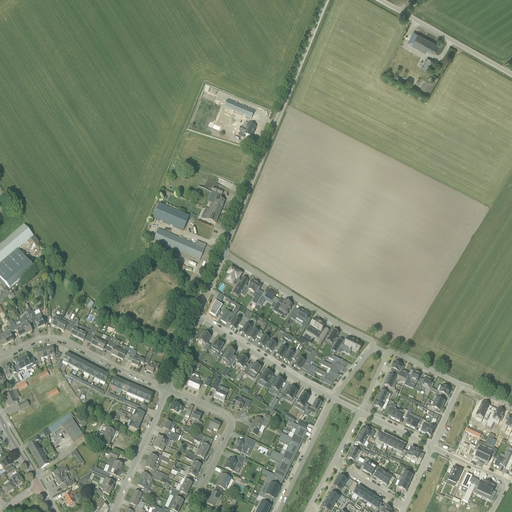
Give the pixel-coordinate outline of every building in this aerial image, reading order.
[(433,54),(435,50),(438,46),(414,32),(407,44),(425,54),(427,50),(433,54)] [(428,58),(422,68),(427,71),(432,61),(428,58)] [(227,100),(224,108),(251,119),(254,112),(227,100)] [(240,132),(238,136),(244,139),(245,135),(248,136),(251,138),(252,137),(251,137),(253,134),(254,134),(253,133),(254,132),(254,131),(256,127),(248,124),(245,123),(242,128),(240,128),(239,132),(240,132)] [(214,187),(212,192),(222,196),(224,191),(219,189),(219,190),(218,190),(218,189),(214,187)] [(225,201),(214,197),(209,210),(219,214),(225,201)] [(183,232),(189,217),(159,204),(153,219),(183,232)] [(205,219),(211,222),(215,224),(219,214),(209,210),(205,219)] [(0,278),(1,280),(0,280),(0,283),(1,285),(0,285),(0,287),(4,292),(0,296),(0,304),(0,305),(8,297),(9,295),(10,295),(21,284),(27,277),(26,276),(35,269),(18,250),(34,237),(24,226),(0,245),(0,278)] [(158,229),(153,241),(200,261),(206,245),(197,241),(195,245),(179,238),(158,229)] [(236,279),(238,280),(242,274),(232,268),(228,275),(227,276),(231,279),(229,282),(233,284),(236,279)] [(236,289),(241,292),(246,283),(241,281),(236,289)] [(251,281),(248,287),(245,286),(242,291),(245,292),(246,290),(254,294),(255,293),(257,294),(261,287),(251,281)] [(266,299),(273,304),(276,299),(274,298),(276,295),(269,291),(267,294),(265,293),(265,292),(257,304),(261,306),(266,299)] [(255,296),(251,303),(256,306),(260,299),(255,296)] [(212,309),(209,314),(215,318),(216,317),(217,318),(220,313),(219,312),(222,306),(220,305),(222,300),(217,298),(214,305),(212,309)] [(277,305),(272,312),(277,315),(277,314),(281,316),(282,315),(286,317),(291,308),(292,307),(288,305),(288,306),(284,303),(281,307),(277,305)] [(225,310),(221,318),(222,319),(221,321),(226,325),(230,319),(233,321),(241,307),(237,305),(232,314),(225,310)] [(29,309),(26,310),(27,314),(32,323),(35,321),(36,324),(39,329),(45,326),(43,321),(42,319),(43,319),(42,317),(41,314),(36,316),(34,311),(31,313),(29,309)] [(294,321),(296,318),(304,323),(301,327),(302,327),(300,330),(303,332),(310,320),(307,318),(309,315),(301,310),(299,313),(294,310),(289,318),(294,321)] [(61,322),(57,329),(64,332),(67,325),(68,325),(70,327),(74,319),(76,314),(72,312),(69,320),(70,320),(69,322),(62,319),(61,322)] [(22,317),(24,321),(25,324),(22,326),(21,324),(26,335),(32,332),(30,327),(29,324),(32,323),(27,314),(22,317)] [(55,319),(54,321),(51,326),(57,329),(61,322),(62,319),(63,318),(55,314),(53,318),(55,319)] [(235,330),(236,330),(238,326),(241,327),(244,322),(246,319),(243,317),(241,321),(236,318),(230,327),(231,328),(234,330),(235,330)] [(71,335),(77,338),(81,332),(82,328),(76,325),(78,321),(74,319),(70,327),(74,329),(73,331),(71,335)] [(244,329),(241,333),(242,334),(245,336),(246,337),(251,328),(246,325),(249,320),(246,319),(244,322),(241,327),(244,329)] [(311,323),(306,331),(319,339),(317,342),(320,344),(326,336),(322,333),(321,333),(323,329),(323,328),(325,325),(321,323),(318,321),(314,319),(312,324),(311,323)] [(12,321),(8,323),(13,332),(16,331),(17,334),(20,338),(26,335),(21,324),(15,327),(12,321)] [(259,333),(254,330),(248,338),(249,339),(252,341),(253,341),(256,337),(259,338),(260,337),(263,332),(260,331),(259,333)] [(329,336),(327,340),(327,341),(332,345),(332,344),(335,346),(334,347),(338,349),(343,342),(339,339),(338,340),(336,338),(338,334),(333,331),(330,337),(329,336)] [(81,332),(77,338),(83,341),(86,337),(87,335),(81,332)] [(201,338),(199,341),(205,345),(202,350),(206,352),(210,346),(207,344),(211,337),(204,333),(203,334),(202,333),(200,337),(201,338)] [(2,334),(7,344),(13,341),(10,335),(4,338),(2,334)] [(261,340),(258,345),(259,345),(262,347),(263,347),(264,348),(269,339),(261,334),(259,338),(261,340)] [(111,346),(114,339),(111,338),(110,339),(107,337),(105,341),(102,339),(97,348),(103,351),(106,344),(111,346)] [(102,339),(101,341),(94,338),(91,345),(97,348),(102,339)] [(338,349),(343,352),(343,351),(345,346),(352,350),(351,351),(352,351),(356,353),(357,352),(358,352),(362,345),(358,343),(358,342),(358,343),(357,342),(356,342),(354,341),(354,340),(354,341),(353,340),(352,340),(349,338),(347,342),(344,340),(343,342),(338,349)] [(114,340),(111,346),(114,348),(113,350),(111,355),(117,358),(120,351),(117,350),(119,345),(115,344),(117,341),(114,339),(114,340)] [(279,351),(276,356),(277,356),(280,358),(281,359),(287,350),(283,348),(286,343),(282,340),(277,349),(279,351)] [(213,348),(211,351),(216,353),(216,352),(219,353),(224,345),(217,341),(215,344),(214,344),(212,347),(213,348)] [(271,342),(266,349),(267,350),(270,352),(271,352),(273,349),(276,345),(271,342)] [(126,347),(124,353),(120,351),(117,358),(123,360),(125,356),(126,354),(130,356),(133,350),(126,347)] [(53,348),(45,350),(46,358),(47,358),(48,358),(49,363),(51,362),(50,357),(53,357),(54,362),(56,361),(56,360),(59,359),(61,355),(58,353),(57,355),(55,356),(54,353),(53,348)] [(231,368),(237,359),(233,356),(235,353),(229,349),(222,360),(229,364),(227,366),(231,368)] [(45,350),(36,352),(37,357),(38,362),(39,364),(39,365),(41,364),(40,360),(47,358),(46,358),(45,350)] [(133,350),(130,356),(134,358),(131,364),(138,367),(140,363),(143,365),(144,363),(146,360),(135,356),(137,352),(133,350)] [(289,352),(284,360),(285,361),(288,363),(289,364),(292,359),(294,361),(300,352),(297,350),(294,355),(289,352)] [(311,354),(302,369),(307,372),(306,374),(311,377),(313,375),(314,373),(316,369),(310,365),(312,362),(317,354),(312,352),(311,354)] [(68,365),(72,357),(67,354),(62,362),(68,365)] [(32,368),(36,366),(36,365),(35,363),(33,359),(30,360),(28,356),(22,359),(28,371),(32,369),(32,368)] [(234,363),(236,365),(236,366),(241,369),(244,372),(247,368),(244,366),(248,360),(242,356),(241,357),(239,361),(236,360),(234,363)] [(72,357),(68,365),(73,368),(77,360),(72,357)] [(334,357),(328,357),(328,359),(336,363),(334,367),(340,370),(340,371),(342,372),(345,368),(343,368),(346,363),(342,361),(334,357)] [(299,358),(294,367),(295,367),(298,369),(299,370),(304,362),(299,358)] [(14,368),(17,375),(20,374),(19,372),(26,368),(28,371),(22,359),(15,362),(17,367),(14,368)] [(77,360),(73,368),(79,370),(83,362),(77,360)] [(321,361),(319,365),(331,370),(328,375),(334,378),(337,379),(339,376),(337,375),(340,371),(340,370),(334,367),(321,361)] [(88,365),(83,362),(79,370),(84,373),(88,365)] [(395,363),(391,369),(392,369),(395,371),(393,374),(406,380),(408,376),(401,373),(403,370),(404,367),(399,365),(399,363),(396,362),(395,363)] [(149,365),(148,366),(146,371),(153,374),(155,369),(157,370),(160,365),(153,363),(151,367),(149,365)] [(249,374),(255,378),(261,368),(254,364),(251,370),(248,368),(244,374),(247,376),(249,374)] [(3,369),(7,378),(11,376),(10,375),(13,373),(16,379),(19,378),(17,375),(14,368),(14,369),(12,370),(9,365),(6,367),(6,368),(3,369)] [(89,376),(93,368),(88,365),(84,373),(89,376)] [(60,376),(55,368),(50,371),(54,377),(47,382),(50,387),(53,385),(54,386),(59,383),(56,379),(60,376)] [(89,376),(95,379),(99,371),(93,368),(89,376)] [(316,369),(314,373),(325,378),(324,379),(322,383),(331,387),(333,383),(332,382),(334,378),(328,375),(316,369)] [(100,381),(104,373),(99,371),(95,379),(100,381)] [(263,376),(260,381),(265,384),(263,387),(268,390),(269,389),(272,384),(269,382),(272,376),(273,376),(266,371),(264,374),(263,373),(262,376),(263,376)] [(405,383),(404,385),(408,387),(411,382),(416,385),(420,375),(419,374),(420,373),(417,372),(417,373),(414,372),(412,377),(408,375),(408,376),(406,380),(405,383)] [(104,373),(100,381),(105,384),(109,376),(104,373)] [(191,379),(188,386),(198,391),(200,386),(201,384),(199,383),(200,380),(198,379),(199,375),(198,375),(194,373),(192,377),(193,377),(191,379)] [(389,375),(386,380),(394,384),(395,381),(405,383),(406,380),(393,374),(392,376),(389,375)] [(48,384),(42,376),(36,380),(40,386),(33,391),(36,396),(39,394),(40,396),(45,393),(42,388),(48,384)] [(116,389),(120,381),(114,378),(112,383),(110,387),(116,389)] [(215,382),(212,389),(215,391),(216,389),(218,384),(220,380),(217,378),(215,382)] [(278,378),(272,388),(276,391),(274,394),(277,396),(281,389),(280,388),(284,383),(280,380),(281,380),(278,378)] [(422,380),(419,385),(422,386),(421,388),(425,389),(425,392),(425,396),(428,397),(431,392),(431,390),(429,389),(431,383),(432,381),(431,380),(431,379),(429,378),(428,379),(426,378),(424,381),(422,380)] [(386,380),(384,385),(388,387),(387,390),(392,393),(398,395),(399,393),(394,390),(395,389),(393,387),(394,384),(386,380)] [(120,381),(116,389),(122,391),(125,383),(120,381)] [(19,391),(28,387),(25,382),(17,386),(19,391)] [(131,385),(125,383),(122,391),(127,394),(131,385)] [(136,388),(131,385),(127,394),(133,396),(136,388)] [(439,393),(447,397),(450,391),(445,388),(445,387),(443,386),(442,387),(439,393)] [(285,391),(281,397),(284,399),(286,400),(288,397),(292,400),(293,398),(294,398),(296,395),(295,394),(297,391),(291,387),(287,393),(285,391)] [(136,388),(133,396),(138,398),(142,390),(136,388)] [(216,393),(214,398),(223,402),(225,397),(227,394),(229,390),(223,388),(221,391),(217,389),(217,391),(216,393)] [(50,398),(59,393),(56,389),(48,393),(50,398)] [(142,390),(138,398),(144,400),(147,393),(142,390)] [(16,391),(4,397),(9,407),(18,402),(17,400),(20,398),(16,391)] [(381,391),(379,396),(389,401),(391,395),(381,391)] [(147,393),(144,400),(149,403),(153,395),(147,393)] [(70,412),(75,409),(71,403),(78,398),(74,394),(72,395),(71,394),(67,396),(70,400),(64,404),(70,412)] [(296,404),(303,408),(301,411),(304,413),(308,406),(305,404),(309,398),(302,394),(303,394),(297,404),(296,404)] [(436,398),(434,403),(436,404),(442,407),(445,402),(440,400),(441,397),(436,394),(434,397),(436,398)] [(379,396),(376,401),(384,405),(386,400),(389,401),(379,396)] [(246,408),(248,403),(249,401),(245,399),(244,403),(236,399),(233,406),(241,410),(243,406),(246,408)] [(21,411),(29,406),(27,401),(18,405),(21,411)] [(266,409),(254,401),(252,405),(263,412),(266,409)] [(308,406),(306,410),(316,415),(320,407),(320,408),(322,404),(319,402),(319,403),(316,401),(312,408),(308,406)] [(384,405),(376,401),(374,407),(378,409),(377,411),(382,413),(383,410),(382,409),(384,405)] [(65,416),(70,412),(64,404),(59,407),(56,403),(52,406),(53,408),(51,409),(54,414),(61,410),(65,416)] [(429,406),(427,409),(434,412),(435,410),(440,412),(442,407),(436,404),(434,403),(432,408),(429,406)] [(480,408),(476,416),(487,421),(490,414),(487,412),(490,406),(483,403),(480,408)] [(173,404),(170,411),(175,413),(177,414),(180,415),(183,408),(173,404)] [(391,408),(390,411),(393,412),(390,418),(395,420),(399,412),(394,410),(396,406),(393,404),(392,406),(391,408)] [(408,412),(405,419),(408,420),(405,425),(410,427),(415,417),(411,414),(413,409),(412,409),(413,408),(411,407),(410,408),(408,412)] [(119,412),(117,416),(120,417),(125,419),(126,418),(127,415),(122,414),(123,412),(120,410),(119,413),(119,412)] [(399,412),(395,420),(400,423),(402,417),(405,419),(408,412),(407,411),(405,410),(403,411),(400,410),(399,412)] [(144,414),(140,412),(137,411),(134,417),(142,420),(144,414)] [(491,414),(485,427),(491,430),(493,425),(495,420),(501,422),(503,418),(502,418),(504,413),(499,411),(497,417),(491,414)] [(35,424),(40,433),(46,429),(42,422),(49,417),(46,412),(44,414),(43,412),(38,415),(41,420),(35,424)] [(195,413),(193,417),(192,419),(195,420),(193,424),(194,424),(193,426),(200,430),(203,424),(199,422),(202,416),(195,413)] [(69,415),(48,428),(51,433),(61,426),(74,444),(83,437),(71,420),(72,419),(69,415)] [(507,427),(511,430),(511,429),(511,416),(510,415),(507,422),(505,421),(503,425),(500,431),(505,433),(507,427)] [(129,420),(129,421),(132,422),(140,426),(142,420),(134,417),(131,416),(129,420)] [(420,426),(423,420),(415,417),(410,427),(415,430),(418,425),(420,426)] [(250,427),(248,432),(252,434),(257,436),(262,426),(262,425),(267,427),(270,420),(264,418),(262,421),(260,420),(256,418),(251,427),(250,427)] [(83,428),(87,424),(83,420),(79,424),(83,428)] [(430,424),(423,420),(420,426),(423,427),(420,432),(425,435),(431,423),(430,424)] [(213,421),(212,422),(210,427),(209,427),(207,430),(211,433),(213,429),(218,431),(221,425),(213,421)] [(288,421),(285,426),(295,431),(294,435),(304,439),(306,436),(303,434),(305,430),(297,426),(288,421)] [(130,428),(133,429),(137,431),(140,426),(132,422),(130,428)] [(163,429),(169,431),(171,432),(172,429),(174,430),(176,424),(173,422),(171,424),(166,422),(163,429)] [(23,434),(27,441),(34,436),(32,433),(31,433),(29,430),(31,429),(28,423),(18,429),(22,435),(23,434)] [(431,423),(425,435),(430,437),(434,429),(436,426),(431,423)] [(364,428),(361,433),(370,438),(370,437),(369,436),(371,432),(373,433),(374,430),(369,427),(368,430),(364,428)] [(106,429),(100,443),(104,444),(108,446),(115,432),(110,430),(108,429),(107,428),(106,429)] [(472,429),(469,434),(480,439),(482,434),(472,429)] [(282,433),(279,438),(297,446),(299,442),(302,443),(304,439),(294,435),(292,438),(282,433)] [(361,433),(358,438),(367,443),(370,438),(361,433)] [(382,447),(387,436),(382,434),(380,439),(377,437),(375,440),(374,443),(382,447)] [(159,438),(156,443),(166,447),(168,448),(172,438),(171,438),(164,435),(162,439),(159,438)] [(198,439),(203,441),(207,443),(211,445),(213,441),(200,435),(198,439)] [(28,446),(33,455),(41,451),(40,448),(42,441),(40,440),(37,436),(27,442),(29,446),(28,446)] [(392,439),(387,436),(382,447),(383,444),(388,447),(392,439)] [(203,441),(198,439),(195,437),(193,440),(200,443),(198,449),(207,454),(210,448),(203,444),(201,444),(203,441)] [(248,448),(252,450),(256,442),(247,438),(244,444),(238,441),(233,450),(245,455),(248,448)] [(279,438),(277,443),(287,448),(286,451),(296,456),(297,452),(295,451),(297,446),(279,438)] [(358,438),(356,443),(360,445),(358,448),(364,451),(365,448),(366,448),(369,443),(367,443),(358,438)] [(388,447),(392,449),(396,441),(394,440),(392,439),(388,447)] [(491,440),(489,445),(497,449),(499,443),(491,440)] [(396,454),(401,443),(396,441),(392,449),(397,451),(396,454)] [(478,450),(475,458),(481,461),(486,450),(480,447),(481,443),(478,442),(475,449),(478,450)] [(154,448),(163,452),(166,447),(156,443),(154,448)] [(396,454),(403,458),(406,452),(403,450),(406,445),(401,443),(396,454)] [(463,444),(460,451),(469,455),(472,449),(474,451),(476,447),(470,445),(469,446),(463,444)] [(350,453),(360,458),(362,454),(364,451),(358,448),(357,450),(353,448),(350,453)] [(406,452),(403,458),(404,456),(406,458),(411,460),(416,450),(411,448),(409,453),(406,452)] [(188,451),(186,455),(195,459),(196,456),(204,460),(207,454),(198,449),(195,455),(188,451)] [(486,450),(481,461),(487,464),(491,456),(494,458),(497,450),(494,449),(492,453),(486,450)] [(421,452),(416,450),(411,460),(420,465),(422,460),(418,458),(421,453),(421,452)] [(41,469),(46,466),(49,464),(45,457),(43,454),(41,451),(33,455),(41,469)] [(76,451),(71,454),(73,457),(75,456),(81,465),(84,463),(76,451)] [(273,451),(271,455),(288,464),(291,460),(293,461),(296,456),(286,451),(284,456),(273,451)] [(496,463),(494,467),(499,469),(501,466),(506,468),(506,467),(511,454),(507,452),(503,460),(498,458),(497,460),(496,460),(495,463),(496,463)] [(355,467),(360,458),(350,453),(348,458),(352,461),(350,464),(355,467)] [(148,462),(159,466),(161,460),(168,463),(169,460),(162,457),(160,456),(159,459),(151,455),(148,462)] [(271,455),(268,460),(279,465),(277,470),(286,475),(289,470),(286,468),(288,464),(271,455)] [(225,468),(232,472),(235,465),(241,468),(245,460),(238,456),(236,462),(230,459),(227,464),(225,468)] [(5,457),(0,459),(0,464),(0,465),(5,473),(7,471),(12,468),(10,466),(12,465),(8,459),(6,460),(5,459),(5,458),(5,457)] [(110,467),(110,468),(119,472),(121,469),(122,470),(123,466),(122,466),(122,465),(115,462),(116,459),(110,457),(109,460),(112,461),(109,467),(110,467)] [(372,466),(374,464),(366,459),(363,464),(366,466),(363,471),(367,473),(372,466)] [(156,471),(159,466),(148,462),(145,468),(153,471),(152,474),(167,481),(169,477),(156,471)] [(194,462),(191,468),(198,472),(201,466),(194,462)] [(372,466),(367,473),(371,476),(374,471),(377,473),(379,470),(380,469),(377,467),(378,466),(374,464),(372,466)] [(54,473),(57,478),(63,474),(64,475),(66,474),(66,473),(69,472),(66,466),(62,468),(62,469),(54,473)] [(173,471),(179,473),(186,477),(187,474),(195,478),(198,472),(191,468),(189,467),(186,473),(174,467),(173,471)] [(446,473),(443,480),(448,482),(448,480),(456,483),(462,471),(454,467),(451,475),(446,473)] [(119,472),(110,468),(108,473),(95,468),(94,470),(93,471),(108,478),(108,477),(109,474),(117,478),(117,477),(119,477),(120,474),(119,473),(119,472)] [(377,473),(374,478),(378,481),(383,473),(385,471),(380,468),(380,469),(379,470),(377,473)] [(264,469),(261,474),(268,478),(275,481),(279,483),(281,478),(284,480),(286,475),(277,470),(274,474),(264,469)] [(402,477),(411,481),(413,476),(408,474),(409,471),(404,469),(403,472),(404,473),(402,477)] [(92,474),(92,475),(94,476),(104,480),(102,485),(112,490),(114,483),(108,481),(109,478),(108,478),(93,471),(92,474)] [(383,473),(378,481),(382,483),(387,476),(389,474),(385,471),(383,473)] [(63,474),(57,478),(55,479),(59,487),(61,485),(64,491),(76,484),(73,480),(66,484),(64,480),(68,477),(66,474),(69,472),(66,473),(66,474),(64,475),(63,474)] [(147,483),(151,485),(153,478),(161,482),(161,481),(166,483),(167,481),(152,474),(151,477),(143,474),(140,480),(147,483)] [(226,491),(229,484),(232,485),(234,481),(231,480),(231,479),(222,474),(216,486),(226,491)] [(387,476),(382,483),(387,486),(389,482),(392,484),(395,479),(392,477),(393,476),(389,474),(387,476)] [(467,474),(461,487),(467,490),(463,500),(468,503),(469,501),(471,495),(476,486),(469,483),(472,477),(467,474)] [(11,479),(8,482),(14,489),(13,488),(15,486),(16,487),(18,485),(19,486),(22,484),(22,482),(20,479),(17,475),(11,479)] [(340,476),(336,482),(344,486),(349,479),(343,475),(342,478),(340,476)] [(398,481),(400,482),(408,486),(411,481),(402,477),(400,476),(398,481)] [(87,482),(88,481),(85,477),(77,482),(80,487),(87,482)] [(268,478),(265,482),(269,484),(266,489),(268,489),(277,494),(280,488),(279,488),(274,485),(275,481),(268,478)] [(183,479),(180,485),(181,486),(183,486),(189,490),(192,484),(188,481),(186,480),(185,481),(184,480),(183,479)] [(145,493),(150,495),(151,492),(148,491),(151,485),(147,483),(140,480),(138,486),(146,490),(145,493)] [(0,489),(0,497),(1,499),(5,494),(6,493),(6,494),(8,493),(11,491),(12,492),(14,490),(13,489),(14,489),(8,482),(9,484),(2,489),(1,491),(0,489)] [(336,482),(333,487),(340,492),(344,486),(336,482)] [(356,487),(358,485),(357,485),(354,482),(349,490),(351,491),(352,492),(356,487)] [(400,482),(397,488),(398,488),(396,492),(399,494),(401,491),(403,492),(404,491),(406,492),(408,486),(400,482)] [(475,487),(472,493),(477,496),(479,492),(483,494),(488,484),(485,483),(484,483),(481,482),(478,488),(475,487)] [(172,488),(170,492),(172,492),(177,495),(179,492),(182,493),(186,496),(189,490),(183,486),(181,486),(180,485),(178,484),(176,490),(173,489),(172,488)] [(488,484),(483,494),(488,496),(487,500),(491,502),(496,493),(493,492),(494,488),(491,486),(488,484)] [(102,486),(101,488),(104,490),(102,493),(109,496),(112,490),(102,485),(102,486)] [(358,487),(353,494),(358,497),(363,490),(358,487)] [(261,492),(259,496),(264,499),(266,500),(268,497),(273,499),(274,500),(277,494),(268,489),(266,489),(264,494),(261,492)] [(363,490),(358,497),(362,500),(367,493),(363,490)] [(70,506),(74,504),(75,503),(71,496),(75,495),(73,492),(64,497),(70,506)] [(132,498),(139,501),(140,498),(144,499),(145,497),(151,499),(153,496),(150,495),(145,493),(143,496),(135,492),(132,498)] [(174,504),(181,508),(183,502),(176,498),(177,495),(172,492),(170,496),(174,497),(171,503),(174,504)] [(222,497),(217,494),(213,492),(207,504),(215,508),(218,502),(219,502),(222,497)] [(332,493),(328,498),(336,503),(341,495),(336,492),(334,495),(332,493)] [(362,500),(361,503),(365,506),(367,503),(372,496),(367,493),(362,500)] [(471,495),(469,501),(477,504),(480,499),(471,495)] [(259,496),(256,501),(259,503),(257,507),(259,508),(266,511),(268,511),(271,507),(270,506),(264,504),(266,500),(264,499),(259,496)] [(372,496),(367,503),(372,506),(376,499),(372,496)] [(132,498),(130,504),(132,505),(136,507),(135,510),(138,511),(142,511),(143,510),(139,508),(139,506),(140,507),(142,502),(139,501),(132,498)] [(328,498),(325,503),(333,508),(336,503),(328,498)] [(376,499),(372,506),(376,509),(381,502),(376,499)] [(484,501),(481,506),(488,509),(490,504),(484,501)] [(170,503),(168,509),(170,510),(171,510),(173,511),(174,511),(178,511),(181,508),(174,504),(171,503),(170,503)] [(325,503),(322,508),(328,511),(330,511),(333,508),(325,503)] [(432,503),(428,511),(435,511),(438,506),(432,503)]
